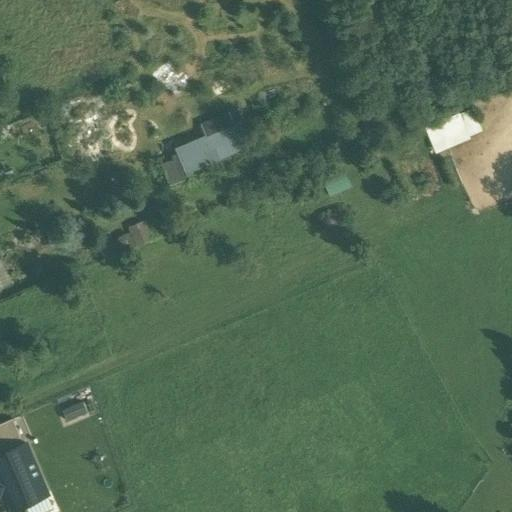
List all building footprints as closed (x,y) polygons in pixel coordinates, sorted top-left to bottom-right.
[(482,131),(472,108),(424,129),(436,154),(470,139),(469,137),(482,131)] [(179,152),(188,173),(243,149),(227,113),(197,126),(201,137),(177,147),(179,152)] [(191,177),(188,173),(179,152),(159,161),(168,185),(191,177)] [(343,171),(321,179),(327,194),(349,186),(343,171)] [(138,242),(153,237),(147,217),(132,221),(138,242)] [(12,420),(0,424),(0,453),(22,444),(12,420)] [(22,444),(0,453),(0,493),(1,493),(8,510),(46,494),(25,443),(22,444)]
